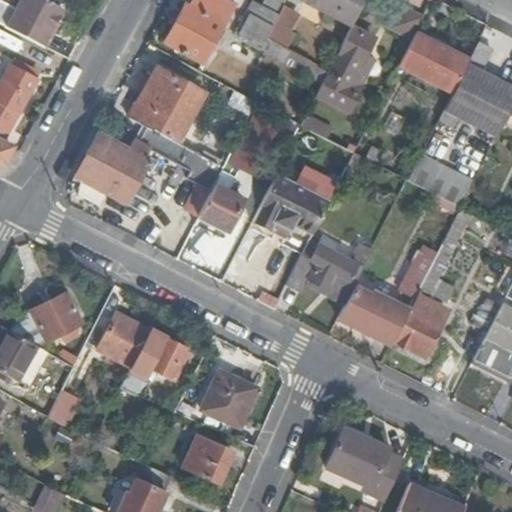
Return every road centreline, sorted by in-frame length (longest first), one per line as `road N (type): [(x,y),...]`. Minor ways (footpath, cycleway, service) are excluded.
road 1 (residential): [(17,207),(320,363)]
road 2 (residential): [(17,207),(132,0)]
road 3 (residential): [(320,363),(511,463)]
road 4 (residential): [(255,511),(320,363)]
